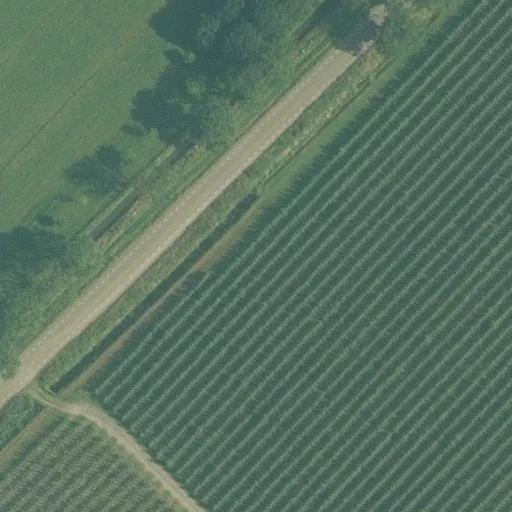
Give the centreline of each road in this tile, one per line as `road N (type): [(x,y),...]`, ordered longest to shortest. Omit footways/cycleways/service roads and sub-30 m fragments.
road 1 (unclassified): [(0,407),(408,0)]
road 2 (track): [(21,384),(103,423),(192,511)]
